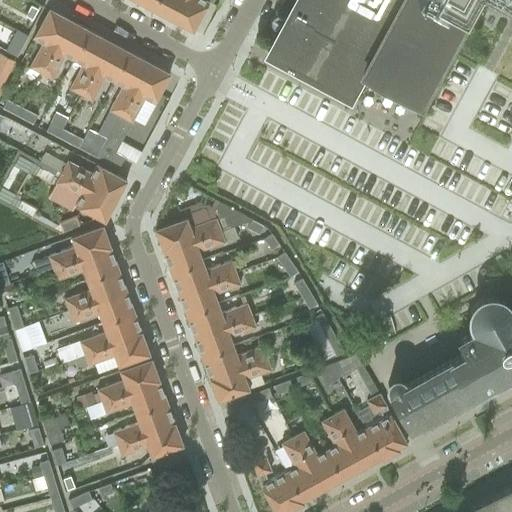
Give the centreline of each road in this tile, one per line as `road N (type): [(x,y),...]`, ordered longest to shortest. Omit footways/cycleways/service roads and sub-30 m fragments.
road 1 (residential): [(214,70),(130,232),(232,511)]
road 2 (tertiary): [(369,511),(511,435)]
road 3 (residential): [(214,70),(80,0)]
